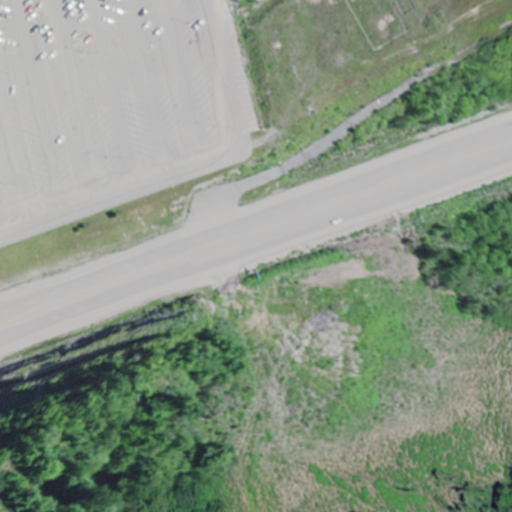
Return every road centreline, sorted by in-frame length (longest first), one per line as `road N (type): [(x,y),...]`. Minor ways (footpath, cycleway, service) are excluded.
road 1 (trunk): [(511,123),(0,311)]
road 2 (trunk): [(0,343),(511,157)]
